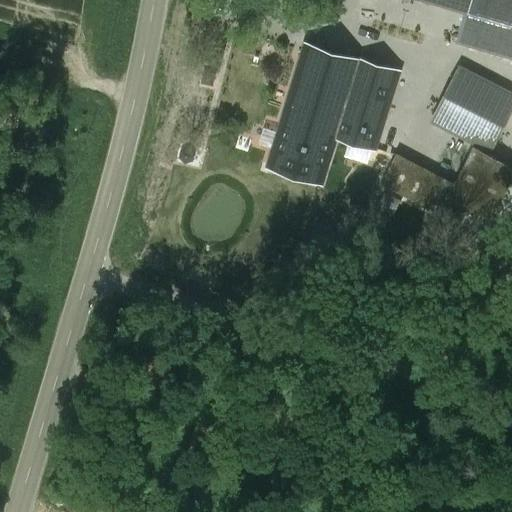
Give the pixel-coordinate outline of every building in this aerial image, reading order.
[(426,0),(468,12),(471,0),(426,0)] [(511,0),(471,0),(468,12),(511,24),(511,0)] [(511,24),(468,12),(459,42),(511,57),(511,24)] [(397,71),(306,43),(289,99),(380,127),(397,71)] [(511,100),(511,95),(455,67),(429,119),(456,132),(462,121),(495,136),(511,100)] [(380,127),(289,99),(268,167),(321,183),(336,135),(374,146),(380,127)] [(455,183),(396,154),(380,184),(439,213),(446,198),(489,220),(511,177),(511,164),(475,146),(455,183)]
